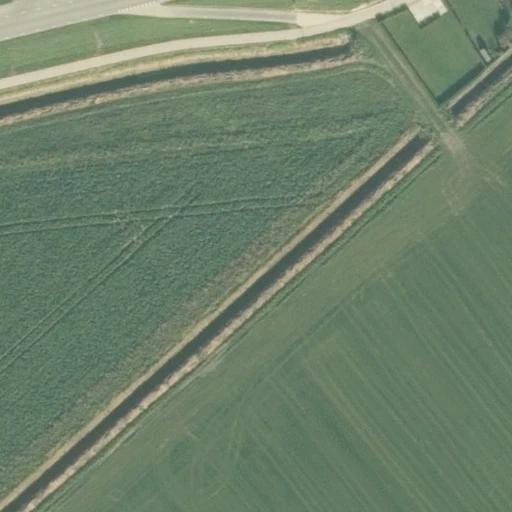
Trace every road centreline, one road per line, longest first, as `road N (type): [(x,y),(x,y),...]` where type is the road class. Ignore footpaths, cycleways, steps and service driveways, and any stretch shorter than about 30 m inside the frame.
road 1 (unclassified): [(349,20),(127,4)]
road 2 (track): [(358,17),(443,134)]
road 3 (primary): [(0,34),(127,4)]
